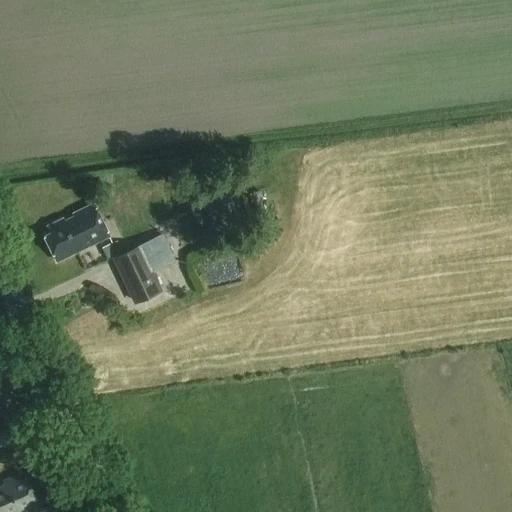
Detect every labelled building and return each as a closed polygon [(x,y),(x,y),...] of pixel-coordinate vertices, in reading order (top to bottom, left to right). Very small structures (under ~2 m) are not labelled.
[(230,195),(217,199),(226,225),(239,220),(230,195)] [(109,237),(94,203),(75,212),(77,217),(65,223),(62,218),(47,225),(50,232),(46,233),(59,261),(109,237)] [(163,293),(154,271),(175,261),(166,238),(117,259),(137,305),(163,293)] [(117,241),(101,248),(106,259),(122,252),(117,241)] [(0,511),(33,511),(45,507),(31,476),(23,479),(21,475),(6,482),(7,484),(0,487),(0,511)]
